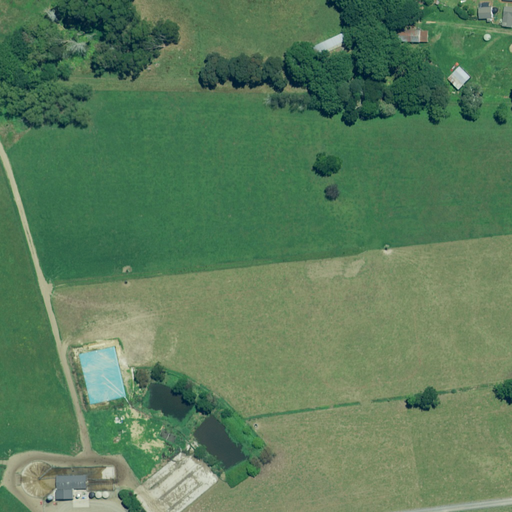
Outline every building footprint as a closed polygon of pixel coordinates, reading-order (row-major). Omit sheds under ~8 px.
[(493,22),(493,7),(480,8),(480,19),(488,19),(489,22),(493,22)] [(511,7),(506,7),(503,27),(511,27),(511,7)] [(429,31),(401,30),(401,41),(429,43),(429,31)] [(348,41),(345,33),(318,45),(321,53),(348,41)] [(472,77),(462,67),(450,79),(460,89),(472,77)] [(328,218),(325,205),(309,208),(312,221),(328,218)] [(361,256),(359,233),(348,234),(348,241),(332,243),(334,267),(339,266),(339,258),(361,256)] [(87,489),(87,476),(58,476),(58,499),(75,499),(75,489),(87,489)]
